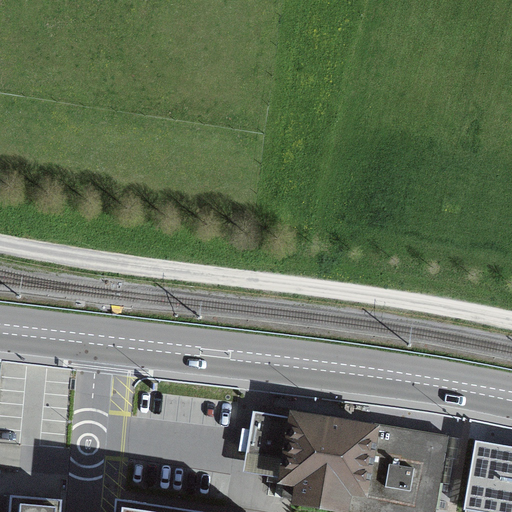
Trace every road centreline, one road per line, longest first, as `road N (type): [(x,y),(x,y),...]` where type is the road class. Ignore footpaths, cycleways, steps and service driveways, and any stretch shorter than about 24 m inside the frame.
road 1 (track): [(511,319),(0,242)]
road 2 (primary): [(0,327),(511,396)]
